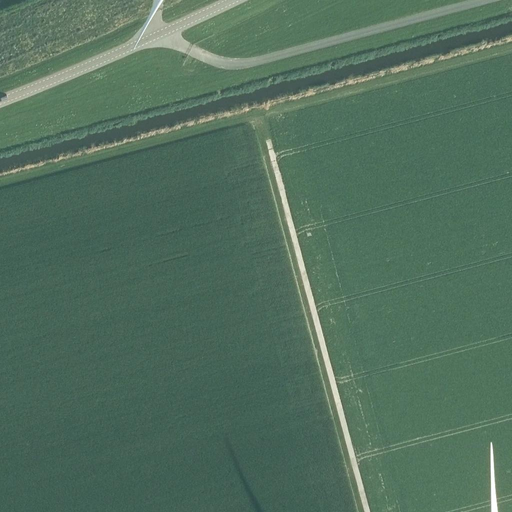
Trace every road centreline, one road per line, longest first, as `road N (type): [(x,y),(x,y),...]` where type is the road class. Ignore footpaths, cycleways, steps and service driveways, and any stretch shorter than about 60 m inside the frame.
road 1 (track): [(269,148),(366,511)]
road 2 (tertiary): [(0,101),(230,0)]
